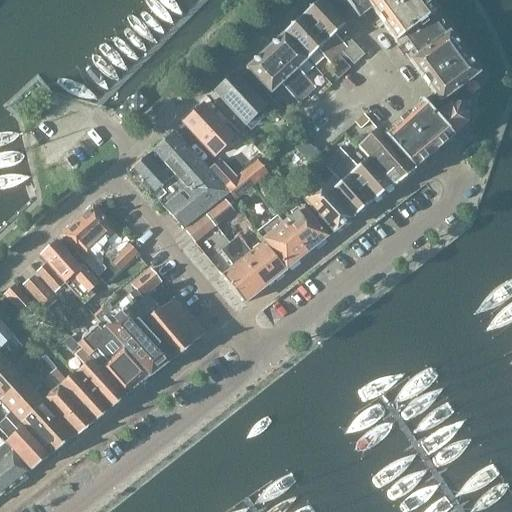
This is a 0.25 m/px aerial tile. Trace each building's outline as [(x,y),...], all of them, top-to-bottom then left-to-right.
[(308,10),(301,17),(343,62),(347,59),(353,66),(364,56),(347,37),(341,43),(334,36),(345,26),(320,0),(319,0),(312,7),(309,7),(308,10)] [(453,41),(423,0),(343,0),(358,20),(371,10),(432,94),(422,103),(421,101),(403,117),(382,136),(413,171),(433,154),(453,138),(435,118),(448,106),(444,101),(479,76),(473,69),(474,65),(473,63),(469,63),(457,46),(458,43),(456,41),(453,41)] [(290,28),(283,34),(307,61),(317,52),(334,70),(331,73),(338,80),(349,69),(343,62),(301,17),(294,24),(290,24),(290,28)] [(307,61),(283,34),(275,41),(272,41),(272,45),(264,52),(306,96),(315,89),(297,70),(307,61)] [(306,96),(264,52),(257,58),(253,58),(253,62),(245,69),(270,95),(280,85),(298,104),(306,96)] [(234,76),(215,94),(245,126),(262,110),(268,116),(279,106),(259,86),(253,92),(248,92),(234,76)] [(225,129),(202,105),(182,124),(204,148),(216,137),(227,149),(236,141),(225,129)] [(435,118),(453,138),(467,125),(467,115),(459,105),(448,106),(435,118)] [(364,116),(355,125),(360,130),(369,122),(364,116)] [(357,147),(367,159),(393,187),(413,171),(382,136),(377,130),(357,147)] [(173,133),(151,152),(205,212),(228,194),(229,193),(224,189),(213,176),(212,176),(210,173),(173,133)] [(301,160),(308,166),(319,156),(313,149),(301,160)] [(339,150),(331,157),(372,203),(380,197),(383,198),(384,194),(393,187),(367,159),(356,169),(339,150)] [(205,212),(151,152),(130,172),(151,196),(159,188),(165,195),(157,202),(182,230),(205,212)] [(372,203),(331,157),(323,165),(339,184),(328,194),(352,219),(360,213),(364,213),(364,209),(372,203)] [(256,163),(249,168),(242,174),(252,187),(267,175),(256,163)] [(220,164),(210,173),(212,176),(213,176),(224,189),(235,180),(220,164)] [(324,184),(308,166),(298,175),(313,192),(303,202),(333,234),(352,219),(328,194),(322,186),(324,184)] [(252,187),(242,174),(235,180),(224,189),(229,193),(228,194),(234,201),(252,187)] [(224,201),(206,215),(216,228),(234,214),(224,201)] [(91,208),(76,222),(92,240),(91,241),(100,250),(112,264),(119,271),(136,256),(127,247),(117,256),(106,243),(115,234),(91,208)] [(292,217),(289,212),(286,214),(284,212),(277,217),(306,255),(327,239),(303,209),(292,217)] [(194,244),(215,228),(206,216),(185,233),(194,244)] [(306,255),(277,217),(256,234),(286,271),(306,255)] [(92,257),(100,250),(91,241),(92,240),(76,222),(60,237),(105,285),(119,271),(112,264),(105,271),(92,257)] [(238,238),(229,245),(230,246),(238,256),(241,260),(264,288),(285,272),(262,244),(250,253),(238,238)] [(90,292),(98,285),(82,267),(79,270),(55,242),(40,257),(83,306),(94,296),(90,292)] [(229,245),(220,252),(233,267),(221,277),(243,305),(264,288),(241,260),(238,256),(230,246),(229,245)] [(54,293),(63,285),(45,265),(36,273),(54,293)] [(127,309),(128,310),(151,291),(160,285),(150,271),(130,287),(134,292),(121,302),(127,309)] [(23,286),(39,304),(46,312),(56,302),(33,277),(23,286)] [(173,299),(141,325),(173,361),(205,335),(173,299)] [(112,311),(108,307),(95,319),(100,324),(105,330),(148,379),(172,360),(128,310),(127,309),(122,314),(116,307),(112,311)] [(0,324),(0,356),(6,363),(22,348),(0,324)] [(105,330),(100,324),(88,335),(136,388),(148,379),(105,330)] [(136,388),(88,335),(77,345),(81,350),(124,398),(136,388)] [(124,398),(81,350),(74,356),(84,368),(75,374),(108,411),(124,398)] [(0,403),(24,382),(6,363),(0,356),(0,403)] [(45,372),(46,373),(53,367),(45,357),(37,362),(45,372)] [(92,424),(108,411),(75,374),(65,382),(55,370),(48,375),(92,424)] [(92,424),(48,375),(41,382),(51,393),(41,401),(75,437),(92,424)] [(0,406),(9,416),(48,459),(75,437),(41,401),(24,382),(0,403),(0,406)] [(48,459),(9,416),(0,423),(0,432),(7,441),(4,444),(30,473),(48,459)] [(0,497),(30,473),(4,444),(1,441),(0,441),(0,497)]
